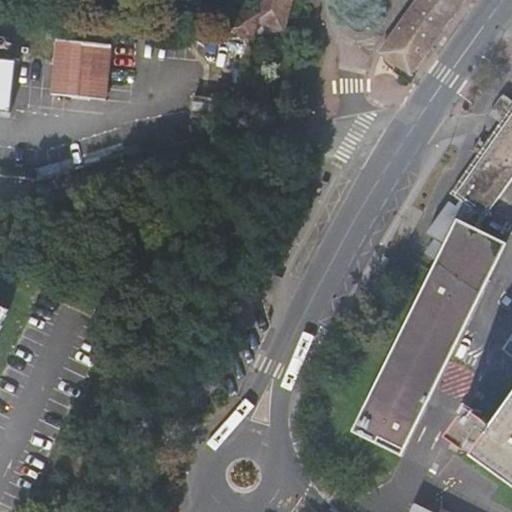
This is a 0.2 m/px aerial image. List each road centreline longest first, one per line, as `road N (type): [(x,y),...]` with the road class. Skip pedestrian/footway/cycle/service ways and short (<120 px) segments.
road 1 (residential): [(0,208),(152,163),(356,125),(408,130)]
road 2 (secondary): [(255,437),(275,368),(408,130)]
road 3 (secondary): [(408,130),(498,0)]
